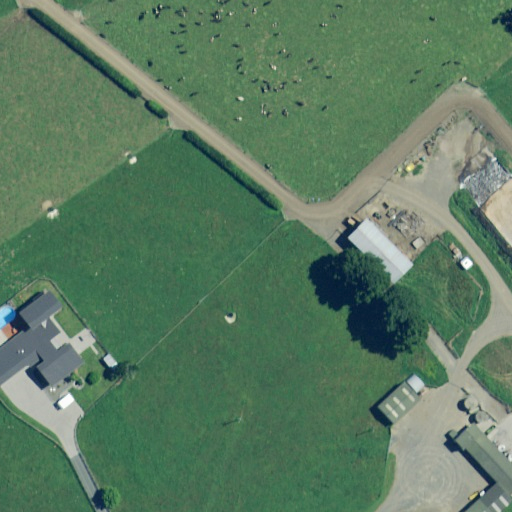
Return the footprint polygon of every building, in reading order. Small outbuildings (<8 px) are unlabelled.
[(511,176),(489,149),(454,178),(511,248),(511,176)] [(410,265),(366,221),(348,240),(392,283),(410,265)] [(44,318),(33,303),(20,313),(31,327),(44,318)] [(63,347),(47,326),(29,339),(23,330),(7,342),(27,368),(30,365),(48,388),(81,363),(66,345),(63,347)] [(418,401),(402,383),(375,407),(392,425),(418,401)] [(474,399),(462,398),(461,409),(474,410),(474,399)] [(473,413),(473,423),(484,424),(485,414),(473,413)] [(476,499),(461,511),(499,511),(511,500),(508,496),(511,492),(511,468),(470,424),(451,442),(461,452),(463,449),(494,482),(476,499)]
